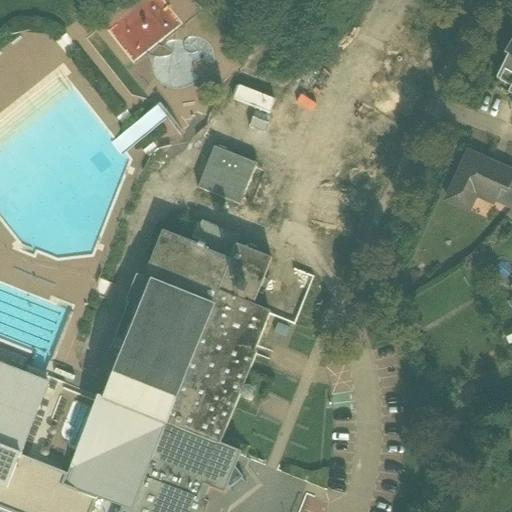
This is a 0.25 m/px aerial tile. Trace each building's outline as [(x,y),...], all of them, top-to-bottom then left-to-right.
[(511,43),(504,58),(508,60),(496,81),(511,89),(507,96),(511,98),(511,43)] [(197,190),(240,207),(257,166),(214,149),(197,190)] [(447,202),(468,211),(475,196),(497,206),(498,206),(505,185),(510,187),(511,184),(511,174),(489,164),(490,163),(469,153),(447,202)] [(498,206),(511,213),(511,212),(511,184),(510,187),(505,185),(498,206)] [(207,253),(229,262),(235,246),(239,238),(202,223),(194,241),(209,247),(208,252),(207,253)] [(253,308),(260,290),(264,280),(272,261),(235,246),(229,262),(207,253),(208,252),(163,234),(152,263),(147,275),(145,281),(137,278),(127,304),(128,304),(136,308),(141,310),(123,354),(110,386),(111,386),(110,387),(104,402),(104,403),(148,421),(143,432),(135,429),(130,441),(138,445),(133,456),(122,451),(115,469),(121,471),(191,499),(186,511),(205,511),(208,505),(204,503),(210,490),(224,496),(228,488),(229,490),(243,480),(235,470),(241,455),(220,446),(256,355),(254,354),(269,316),(270,315),(253,308)] [(143,273),(147,275),(152,263),(134,256),(129,268),(143,274),(143,273)] [(270,316),(293,322),(297,308),(285,305),(286,301),(274,298),(270,316)] [(0,488),(7,491),(21,458),(49,386),(43,384),(25,377),(0,367),(0,488)] [(25,377),(43,384),(46,376),(28,369),(25,377)] [(68,476),(64,487),(96,500),(91,511),(104,511),(121,471),(115,469),(122,451),(133,456),(138,445),(130,441),(135,429),(143,432),(148,421),(104,403),(104,402),(98,400),(68,476)] [(68,476),(21,458),(7,491),(0,488),(0,510),(5,511),(91,511),(96,500),(64,487),(68,476)] [(121,471),(104,511),(186,511),(191,499),(121,471)]
